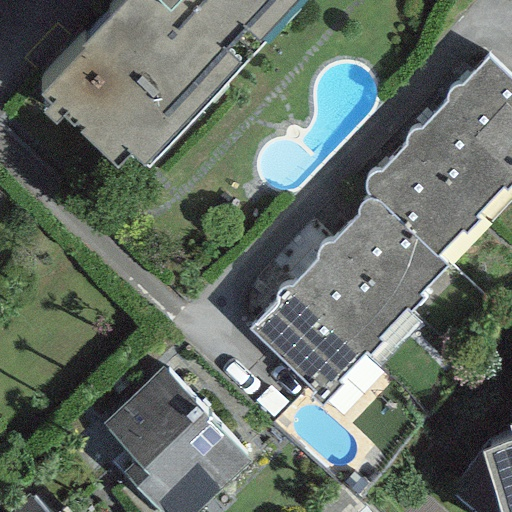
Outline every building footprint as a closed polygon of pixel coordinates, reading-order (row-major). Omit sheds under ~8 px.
[(94,0),(86,10),(88,11),(41,62),(51,71),(43,79),(57,91),(63,85),(118,136),(131,122),(150,140),(279,0),(94,0)] [(365,183),(370,190),(374,190),(379,192),(386,198),(437,247),(462,220),(467,224),(479,210),(475,207),(502,176),(508,181),(511,176),(511,69),(488,47),(461,77),(459,77),(456,77),(452,79),(449,82),(448,85),(446,90),(446,93),(421,121),(416,122),(413,122),(408,124),(406,127),(405,132),(406,135),(379,162),(375,162),(371,165),(368,168),(365,173),(365,179),(365,183)] [(276,294),(250,320),(312,380),(307,384),(322,396),(342,375),(337,370),(364,342),(369,347),(383,331),(380,327),(407,299),(412,303),(425,290),(421,285),(447,256),(437,247),(386,198),(379,192),(374,190),(370,190),(368,190),(364,191),(360,197),(358,201),(357,208),(331,233),(326,234),(322,236),(319,240),(317,244),(317,249),(291,276),(287,277),(281,279),(277,283),(276,290),(276,294)] [(190,511),(252,455),(162,360),(102,416),(136,452),(122,465),(166,511),(190,511)] [(511,511),(511,397),(510,398),(511,406),(511,415),(483,424),(509,511),(511,511)] [(50,511),(27,488),(1,511),(74,511),(72,509),(69,511),(50,511)]
